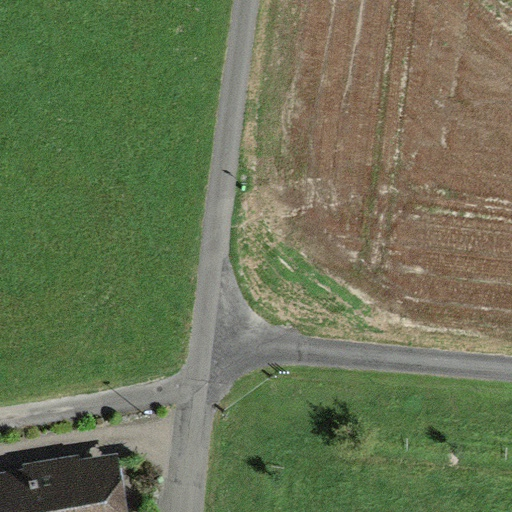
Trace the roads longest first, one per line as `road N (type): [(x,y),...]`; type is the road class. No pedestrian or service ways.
road 1 (residential): [(201,336),(241,0)]
road 2 (unclassified): [(201,336),(511,361)]
road 3 (residential): [(181,511),(201,336)]
